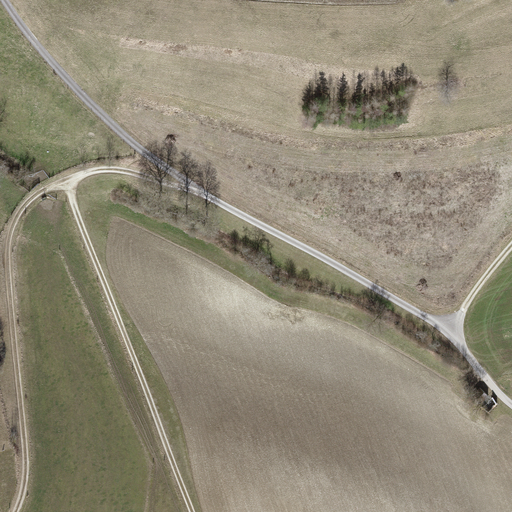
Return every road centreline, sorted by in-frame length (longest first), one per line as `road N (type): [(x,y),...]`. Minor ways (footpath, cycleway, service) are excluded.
road 1 (track): [(511,404),(452,333),(142,150),(64,75),(5,0)]
road 2 (track): [(193,511),(66,180),(125,170),(210,197)]
road 3 (track): [(15,511),(26,467),(8,248),(21,210),(66,180)]
